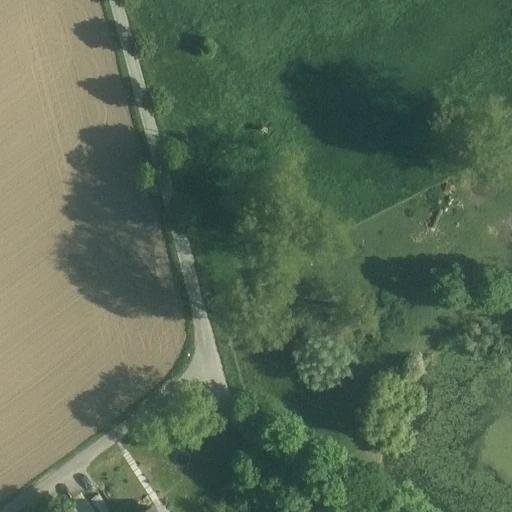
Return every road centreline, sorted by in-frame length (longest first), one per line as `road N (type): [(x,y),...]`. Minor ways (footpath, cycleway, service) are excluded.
road 1 (unclassified): [(210,367),(118,0)]
road 2 (residential): [(9,511),(210,367)]
road 3 (unclassified): [(341,511),(256,438),(210,367)]
